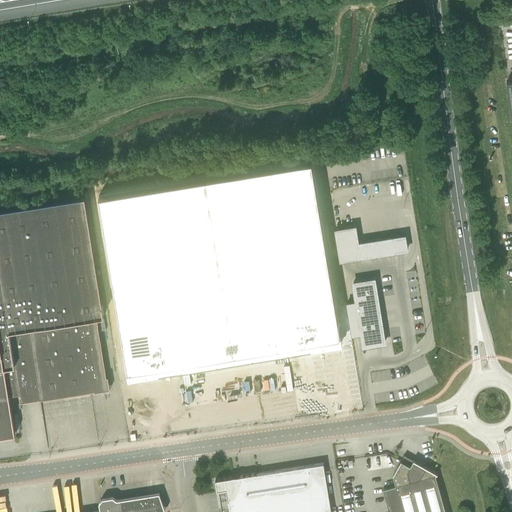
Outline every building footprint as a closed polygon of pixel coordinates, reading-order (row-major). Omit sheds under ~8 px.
[(338,322),(312,160),(99,195),(126,357),(125,357),(126,361),(129,378),(143,375),(144,377),(151,376),(150,374),(156,373),(156,374),(160,373),(159,373),(165,372),(164,365),(305,342),(306,348),(311,348),(315,347),(320,346),(321,348),(327,346),(327,345),(342,342),(339,326),(340,326),(339,322),(338,322)] [(19,393),(20,401),(108,388),(97,316),(104,315),(85,196),(0,209),(0,275),(19,393)] [(339,259),(365,255),(363,242),(357,243),(355,226),(334,230),(339,259)] [(0,436),(15,434),(9,395),(19,393),(0,275),(0,436)] [(384,342),(374,279),(353,282),(356,302),(346,303),(351,334),(361,332),(363,346),(384,342)] [(383,488),(389,511),(445,511),(435,474),(437,474),(426,467),(420,478),(410,481),(407,471),(411,464),(410,466),(404,462),(400,463),(393,475),(395,485),(383,488)] [(331,511),(325,470),(323,463),(256,474),(256,473),(215,480),(217,490),(218,490),(221,511),(331,511)] [(100,511),(92,511),(157,511),(166,510),(159,492),(117,499),(113,496),(102,498),(99,503),(100,511)]
